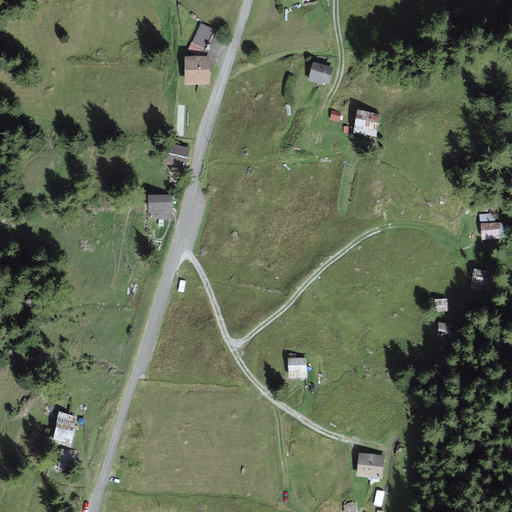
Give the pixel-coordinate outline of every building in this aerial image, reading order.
[(215,30),(201,25),(191,52),(204,57),(215,30)] [(212,58),(188,59),(188,87),(213,86),(212,58)] [(334,71),(315,65),(310,81),(328,87),(334,71)] [(339,114),(331,112),(330,122),(338,123),(339,114)] [(380,117),(358,113),(354,135),(375,139),(380,117)] [(193,150),(172,145),(167,168),(188,173),(193,150)] [(173,196),(151,197),(152,221),(174,220),(173,196)] [(499,212),(478,216),(482,242),(503,238),(499,212)] [(494,276),(474,271),(470,289),(490,293),(494,276)] [(308,357),(290,358),(291,379),(309,379),(308,357)] [(79,417),(62,413),(55,445),(72,448),(79,417)] [(77,452),(61,450),(58,470),(74,473),(77,452)] [(382,457),(360,455),(359,479),(381,480),(382,457)]
